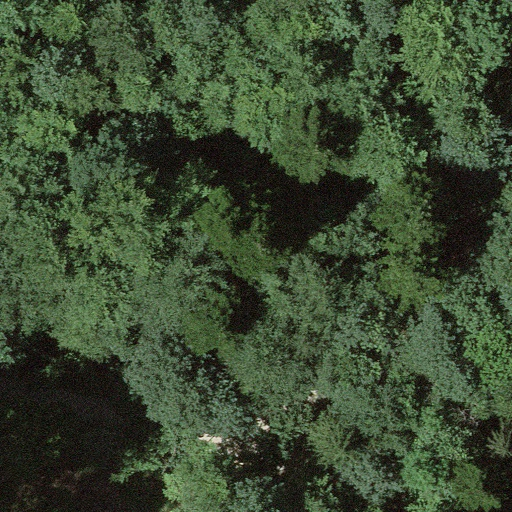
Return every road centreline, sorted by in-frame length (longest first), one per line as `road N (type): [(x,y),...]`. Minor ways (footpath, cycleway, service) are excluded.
road 1 (track): [(477,511),(361,479),(298,430),(321,373),(358,338),(441,223)]
road 2 (track): [(0,398),(133,426),(298,430)]
road 3 (track): [(511,88),(441,223)]
